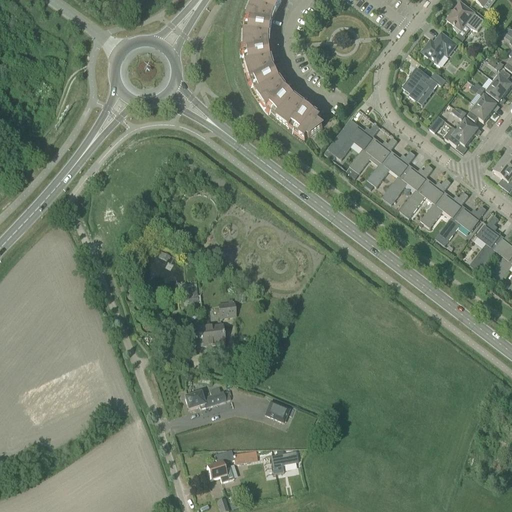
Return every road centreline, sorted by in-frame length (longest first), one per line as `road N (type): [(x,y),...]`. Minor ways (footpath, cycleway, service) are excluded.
road 1 (primary): [(511,354),(219,130)]
road 2 (unclassified): [(185,511),(116,316),(70,214)]
road 3 (residential): [(464,178),(393,120),(383,98),(388,60),(409,31)]
road 4 (track): [(90,66),(67,86),(41,143),(18,151),(0,144)]
road 5 (primary): [(0,249),(88,145)]
road 6 (residential): [(331,103),(290,61),(286,39),(308,0)]
